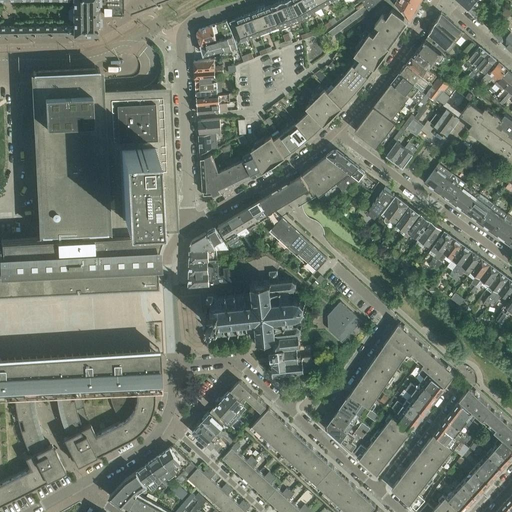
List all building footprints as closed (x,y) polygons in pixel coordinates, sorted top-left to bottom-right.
[(97,0),(0,0),(0,35),(96,34),(96,26),(98,26),(98,18),(96,19),(96,6),(98,6),(97,0)] [(291,26),(303,21),(293,0),(284,0),(282,1),(291,26)] [(293,0),(303,21),(314,15),(312,12),(305,0),(293,0)] [(312,12),(322,7),(317,0),(305,0),(312,12)] [(361,0),(365,4),(326,34),(329,38),(369,9),(377,3),(379,0),(361,0)] [(418,3),(412,0),(396,0),(395,2),(410,19),(410,17),(413,12),(418,3)] [(474,0),(456,0),(468,10),(477,17),(481,13),(472,5),(476,1),(474,0)] [(281,30),(291,26),(282,1),(272,5),(280,26),(279,26),(281,30)] [(270,30),(279,26),(280,26),(272,5),(262,9),(270,30)] [(371,33),(390,47),(390,46),(408,21),(404,17),(393,8),(387,17),(382,14),(375,24),(376,25),(371,33)] [(497,19),(502,24),(511,13),(507,8),(497,19)] [(260,34),(270,30),(262,9),(251,13),(260,34)] [(249,38),(260,34),(251,13),(241,17),(249,38)] [(435,23),(434,24),(453,40),(457,42),(460,46),(466,39),(468,42),(471,39),(464,32),(462,30),(441,13),(435,23)] [(239,42),(249,38),(241,17),(231,21),(239,42)] [(197,32),(201,45),(217,41),(214,35),(220,33),(223,35),(224,39),(234,36),(231,27),(227,19),(227,20),(210,25),(199,29),(197,32)] [(495,35),(506,45),(507,36),(507,21),(495,35)] [(493,23),(489,27),(493,31),(497,27),(493,23)] [(428,35),(426,38),(443,52),(445,49),(448,52),(457,42),(453,40),(434,24),(428,35)] [(371,33),(370,32),(354,53),(358,56),(359,56),(375,67),(390,47),(371,33)] [(217,41),(201,45),(204,55),(225,49),(226,52),(232,50),(238,49),(238,48),(234,36),(224,39),(217,41)] [(425,39),(417,50),(434,63),(438,58),(442,61),(446,57),(425,39)] [(474,41),(466,51),(470,54),(478,45),(474,41)] [(466,63),(474,70),(488,53),(480,46),(466,63)] [(417,50),(413,56),(429,69),(434,63),(417,50)] [(488,53),(474,70),(468,76),(472,80),(479,71),(481,73),(483,71),(485,73),(496,59),(488,53)] [(359,56),(358,56),(353,63),(369,76),(374,68),(375,68),(375,67),(359,56)] [(408,62),(407,63),(431,83),(437,75),(429,69),(413,56),(412,56),(408,62)] [(217,92),(217,95),(222,95),(221,80),(220,80),(219,73),(223,72),(223,66),(215,67),(215,59),(194,60),(195,78),(212,77),(216,77),(216,83),(217,86),(217,89),(217,92)] [(499,62),(496,59),(485,73),(486,74),(483,78),(488,82),(492,78),(497,81),(507,69),(499,62)] [(353,63),(347,71),(362,84),(369,76),(353,63)] [(406,64),(400,72),(416,85),(426,93),(433,84),(431,83),(407,63),(406,64)] [(0,275),(0,290),(156,283),(156,264),(155,259),(156,255),(156,251),(157,246),(158,242),(159,238),(161,234),(163,230),(162,230),(161,231),(157,231),(157,227),(172,226),(166,88),(100,92),(99,83),(99,68),(96,68),(96,69),(35,72),(35,71),(32,71),(41,233),(43,233),(43,232),(46,231),(46,237),(0,239),(1,255),(5,255),(6,269),(2,270),(2,271),(4,271),(4,275),(0,275)] [(511,73),(507,69),(497,81),(501,86),(498,89),(501,91),(511,79),(511,73)] [(341,78),(356,91),(362,84),(347,71),(341,78)] [(392,82),(409,96),(411,97),(419,103),(420,101),(426,93),(416,85),(400,72),(392,82)] [(433,84),(426,93),(430,96),(443,106),(446,101),(456,89),(440,76),(433,84)] [(335,85),(349,99),(356,91),(341,78),(335,85)] [(511,94),(511,79),(501,91),(504,94),(507,91),(509,92),(501,102),(503,105),(511,95),(511,94)] [(386,90),(403,104),(409,96),(392,82),(386,90)] [(196,84),(196,91),(217,89),(217,86),(216,83),(196,84)] [(328,91),(342,106),(343,105),(349,99),(335,85),(329,91),(328,91)] [(306,106),(310,109),(324,123),(342,106),(328,91),(329,91),(325,87),(306,106)] [(386,90),(380,98),(398,111),(403,104),(386,90)] [(222,95),(217,95),(197,97),(197,105),(226,102),(230,102),(230,93),(226,93),(227,94),(222,95)] [(426,93),(420,101),(423,103),(425,105),(428,102),(427,101),(430,96),(426,93)] [(398,111),(380,98),(374,105),(392,119),(398,111)] [(511,135),(509,133),(510,131),(502,125),(501,127),(497,125),(503,117),(487,106),(486,107),(485,107),(483,110),(470,101),(461,112),(462,113),(463,114),(473,120),(472,121),(473,121),(474,121),(474,122),(469,128),(511,159),(511,170),(511,172),(511,173),(511,135)] [(226,102),(197,105),(198,113),(220,111),(229,110),(228,106),(232,106),(232,102),(230,102),(226,102)] [(421,105),(419,108),(424,112),(428,107),(427,106),(425,105),(423,103),(421,105)] [(392,119),(374,105),(355,130),(377,146),(395,122),(392,119)] [(444,106),(438,115),(453,126),(460,118),(447,108),(444,106)] [(310,109),(303,116),(316,130),(323,124),(324,123),(310,109)] [(397,141),(405,130),(414,118),(415,116),(412,114),(384,151),(387,154),(397,141)] [(453,126),(438,115),(437,114),(431,122),(447,135),(453,126)] [(303,116),(296,122),(309,137),(316,130),(303,116)] [(199,120),(200,132),(221,130),(220,118),(199,120)] [(414,118),(405,130),(421,142),(422,140),(417,136),(424,125),(418,121),(414,118)] [(246,134),(245,119),(238,119),(239,134),(246,134)] [(289,128),(301,143),(309,137),(296,122),(289,128)] [(289,128),(281,133),(293,149),(301,143),(289,128)] [(274,139),(285,155),(293,149),(281,133),(279,130),(272,134),(274,138),(274,139)] [(200,135),(201,154),(216,146),(216,143),(224,141),(222,132),(216,132),(200,135)] [(252,149),(263,171),(285,155),(274,139),(274,138),(272,134),(252,149)] [(397,141),(387,154),(395,160),(405,147),(397,141)] [(405,147),(395,160),(403,166),(404,166),(413,153),(405,147)] [(245,158),(253,175),(263,171),(251,150),(243,154),(245,158)] [(327,155),(351,173),(352,174),(338,185),(342,191),(358,179),(359,180),(365,171),(358,166),(337,150),(333,150),(327,155)] [(253,175),(245,158),(241,160),(239,156),(225,162),(227,167),(219,170),(211,153),(201,158),(203,191),(204,194),(203,194),(204,195),(214,194),(253,175)] [(311,191),(311,192),(313,196),(318,193),(320,195),(349,172),(350,173),(351,173),(327,155),(318,162),(303,173),(301,175),(311,191)] [(425,182),(439,192),(453,173),(439,163),(425,182)] [(439,192),(452,202),(466,184),(466,183),(453,173),(439,192)] [(311,191),(301,175),(290,182),(298,195),(304,191),(307,194),(311,192),(311,191)] [(280,187),(271,193),(279,207),(288,201),(298,195),(290,182),(280,187)] [(466,184),(452,202),(466,212),(480,194),(466,184)] [(368,212),(375,218),(378,214),(379,215),(395,194),(385,187),(369,208),(371,209),(368,212)] [(270,216),(269,216),(275,225),(282,217),(273,210),(279,207),(271,193),(260,200),(270,216)] [(480,194),(466,212),(480,223),(494,204),(480,194)] [(385,218),(385,219),(385,221),(386,222),(387,223),(389,223),(390,222),(394,224),(396,221),(409,204),(404,201),(396,195),(381,215),(385,218)] [(270,216),(260,200),(249,206),(259,222),(269,216),(270,216)] [(480,223),(494,233),(505,217),(507,214),(494,204),(480,223)] [(407,231),(410,226),(420,213),(410,205),(395,226),(404,234),(407,231)] [(239,212),(249,229),(259,222),(249,206),(239,212)] [(239,212),(229,218),(239,235),(249,229),(239,212)] [(407,231),(418,239),(432,221),(424,216),(422,214),(412,227),(410,226),(407,231)] [(270,231),(279,239),(292,225),(283,216),(282,217),(275,225),(270,231)] [(511,221),(505,217),(494,233),(507,242),(507,243),(508,243),(511,236),(511,221)] [(239,235),(229,218),(218,225),(228,241),(239,235)] [(432,221),(418,239),(429,248),(433,243),(431,242),(441,228),(432,221)] [(279,239),(287,247),(300,233),(292,225),(279,239)] [(212,242),(216,248),(229,246),(227,243),(217,226),(206,232),(212,242)] [(433,260),(436,263),(454,238),(445,231),(429,252),(435,257),(433,260)] [(212,242),(206,232),(193,240),(191,243),(190,249),(203,248),(209,248),(216,248),(212,242)] [(287,247),(296,255),(309,241),(300,233),(287,247)] [(454,238),(436,263),(439,265),(442,261),(442,262),(447,255),(453,259),(463,244),(454,238)] [(296,255),(305,263),(318,249),(309,241),(296,255)] [(463,244),(453,259),(458,263),(453,270),(454,270),(451,274),(454,276),(473,251),(463,244)] [(246,254),(248,257),(251,255),(246,246),(240,250),(244,256),(246,254)] [(190,249),(190,261),(209,259),(218,259),(217,248),(216,248),(209,248),(203,248),(190,249)] [(318,249),(305,263),(315,272),(328,258),(318,249)] [(471,272),(482,257),(473,251),(454,276),(457,278),(460,274),(460,275),(465,268),(471,272)] [(388,258),(399,266),(402,262),(391,254),(388,258)] [(469,287),(472,289),(491,264),(489,262),(482,257),(471,272),(476,276),(471,283),(472,283),(469,287)] [(209,259),(190,261),(189,285),(210,283),(240,280),(239,275),(238,268),(223,270),(224,275),(220,270),(219,259),(218,259),(209,259)] [(403,261),(402,262),(399,266),(398,267),(405,273),(410,266),(403,261)] [(491,264),(472,289),(475,291),(478,288),(483,281),(489,286),(500,271),(491,264)] [(271,357),(269,357),(269,363),(272,362),(273,374),(298,371),(298,373),(300,372),(300,371),(313,369),(313,368),(315,367),(316,365),(316,361),(314,359),(312,359),(312,355),(302,356),(301,353),(297,354),(296,346),(306,345),(305,335),(301,335),(300,334),(302,332),(303,331),(302,331),(301,328),(302,327),(302,326),(301,327),(298,325),(298,324),(297,325),(294,325),(293,316),(296,316),(296,318),(297,318),(297,316),(301,314),(302,315),(303,314),(302,313),(304,309),(306,309),(306,308),(305,308),(304,303),(306,303),(305,301),(304,302),(300,299),(301,298),(300,297),(299,298),(295,298),(295,296),(294,296),(294,298),(291,298),(291,290),(293,289),(294,290),(295,290),(294,289),(297,286),(297,287),(298,286),(297,285),(296,282),(297,282),(297,281),(296,281),(293,279),(293,278),(292,280),(289,280),(289,278),(287,278),(287,281),(280,281),(279,279),(278,279),(277,271),(269,271),(270,279),(269,279),(263,280),(259,280),(259,281),(253,281),(253,280),(252,281),(252,283),(249,284),(250,285),(252,285),(253,292),(245,293),(245,291),(243,292),(244,293),(236,294),(236,292),(234,292),(235,294),(227,295),(226,293),(225,293),(225,295),(217,296),(217,294),(215,294),(214,293),(214,292),(212,292),(212,293),(210,294),(209,293),(208,293),(209,294),(207,296),(206,296),(206,297),(206,300),(206,301),(207,301),(209,303),(209,304),(210,304),(210,303),(211,306),(210,306),(210,308),(211,308),(211,310),(208,310),(208,308),(206,308),(206,310),(204,310),(204,312),(206,312),(206,314),(207,314),(208,314),(208,318),(207,318),(207,319),(207,320),(205,321),(206,322),(207,322),(208,324),(209,324),(209,322),(211,322),(211,325),(212,325),(213,327),(214,331),(213,331),(213,333),(212,333),(212,334),(214,334),(214,336),(215,336),(216,334),(220,334),(220,336),(221,335),(222,333),(238,332),(238,334),(240,333),(240,332),(247,331),(248,333),(249,333),(249,331),(257,330),(258,337),(255,338),(255,339),(258,339),(258,342),(260,342),(259,341),(265,341),(266,341),(266,340),(268,340),(269,340),(275,339),(275,340),(276,340),(276,341),(275,341),(276,341),(276,347),(276,348),(271,348),(270,348),(270,349),(271,356),(271,357)] [(500,271),(489,286),(495,290),(489,297),(489,296),(484,303),(488,306),(491,302),(509,277),(500,271)] [(317,279),(321,282),(325,278),(321,274),(317,279)] [(511,279),(509,277),(491,302),(494,305),(496,301),(497,301),(499,298),(505,302),(511,292),(511,279)] [(452,299),(460,306),(464,301),(465,299),(457,293),(452,299)] [(511,314),(511,296),(505,305),(502,310),(496,318),(502,322),(509,312),(511,314)] [(329,329),(343,342),(362,320),(341,301),(328,315),(329,329)] [(464,301),(460,306),(469,313),(472,308),(464,301)] [(350,393),(370,407),(408,352),(411,354),(445,386),(455,374),(408,330),(399,323),(377,355),(350,393)] [(0,502),(65,470),(128,437),(131,436),(134,434),(137,432),(139,430),(141,428),(144,425),(146,422),(147,420),(149,417),(150,414),(152,410),(152,407),(153,404),(154,401),(154,397),(154,394),(153,388),(161,387),(159,348),(0,357),(0,502)] [(420,381),(439,395),(445,387),(444,386),(421,368),(418,366),(415,371),(417,373),(420,372),(424,376),(420,381)] [(231,389),(242,398),(245,395),(256,405),(253,409),(259,414),(267,405),(240,380),(231,389)] [(408,385),(432,403),(439,395),(420,381),(416,386),(410,382),(408,385)] [(407,398),(425,412),(432,403),(408,385),(405,388),(411,393),(407,398)] [(460,399),(477,414),(511,446),(511,425),(470,387),(460,399)] [(231,389),(223,398),(240,413),(244,410),(239,406),(244,401),(242,398),(231,389)] [(344,402),(360,413),(364,408),(367,405),(370,407),(350,393),(344,402)] [(223,398),(223,397),(223,398),(215,406),(215,407),(232,422),(240,413),(223,398)] [(425,412),(407,398),(403,403),(397,399),(395,402),(419,420),(425,412)] [(459,400),(453,408),(476,426),(479,423),(473,419),(477,414),(460,399),(460,400),(459,400)] [(360,413),(344,402),(338,410),(354,422),(358,417),(360,413)] [(398,410),(393,416),(412,430),(419,420),(395,402),(392,406),(398,410)] [(369,511),(376,505),(348,479),(276,413),(269,407),(264,412),(250,428),(259,437),(263,433),(348,511),(369,511)] [(380,413),(371,407),(367,413),(376,419),(380,413)] [(447,416),(465,430),(468,426),(474,430),(476,426),(453,408),(447,416)] [(338,410),(332,419),(349,430),(351,427),(350,427),(354,422),(338,410)] [(225,437),(231,442),(235,438),(226,431),(223,431),(219,428),(223,424),(211,412),(210,412),(203,419),(222,436),(223,435),(225,437)] [(244,418),(250,423),(253,420),(247,415),(244,418)] [(378,433),(397,448),(412,430),(393,416),(392,415),(378,433)] [(441,424),(464,442),(467,439),(461,434),(465,430),(447,416),(441,424)] [(222,436),(203,419),(193,431),(212,448),(212,447),(220,454),(231,442),(225,437),(223,435),(222,436)] [(349,430),(332,419),(328,425),(328,429),(329,429),(352,450),(359,441),(361,439),(349,430)] [(359,425),(367,431),(371,425),(363,420),(359,425)] [(434,433),(453,448),(455,448),(463,454),(470,446),(464,442),(441,424),(434,433)] [(367,431),(359,425),(355,430),(363,436),(367,431)] [(397,448),(378,433),(367,448),(361,443),(354,452),(378,474),(384,466),(397,448)] [(426,443),(445,458),(453,448),(434,433),(426,443)] [(494,445),(511,460),(511,458),(511,448),(501,438),(494,445)] [(223,457),(232,466),(242,455),(237,450),(241,445),(237,442),(223,457)] [(426,443),(407,468),(426,482),(445,458),(426,443)] [(175,475),(176,478),(183,483),(189,477),(198,467),(174,445),(160,455),(175,475)] [(494,445),(488,452),(504,467),(511,460),(494,445)] [(481,460),(497,475),(504,467),(488,452),(481,460)] [(175,475),(160,455),(148,463),(167,486),(172,482),(176,478),(175,475)] [(242,455),(232,466),(241,474),(255,458),(252,455),(247,460),(242,455)] [(241,474),(250,482),(260,471),(254,466),(259,461),(255,458),(241,474)] [(497,475),(481,460),(474,467),(490,482),(497,475)] [(138,470),(147,482),(152,488),(157,495),(160,493),(167,486),(148,463),(138,470)] [(198,467),(189,477),(198,485),(212,470),(208,467),(204,471),(198,466),(198,467)] [(474,467),(467,474),(484,489),(490,482),(474,467)] [(426,482),(407,468),(392,487),(393,488),(408,502),(417,510),(425,500),(418,493),(426,482)] [(147,482),(138,470),(126,478),(110,495),(122,504),(123,504),(124,503),(130,506),(129,508),(136,511),(168,511),(133,493),(136,490),(146,483),(147,482)] [(198,485),(207,493),(217,483),(211,478),(215,473),(212,470),(198,485)] [(250,482),(259,490),(273,474),(269,471),(265,476),(260,471),(250,482)] [(273,474),(259,490),(268,498),(277,487),(272,482),(276,478),(273,474)] [(467,474),(461,482),(477,497),(484,489),(467,474)] [(171,488),(183,499),(188,492),(176,482),(171,488)] [(477,497),(461,482),(454,489),(470,504),(477,497)] [(207,493),(216,501),(230,486),(226,483),(222,488),(217,483),(207,493)] [(230,486),(216,501),(224,510),(234,499),(229,494),(233,489),(230,486)] [(283,492),(277,487),(268,498),(277,506),(291,491),(287,488),(283,492)] [(470,504),(454,489),(447,496),(464,511),(470,504)] [(294,494),(291,491),(277,506),(283,511),(287,511),(295,504),(290,499),(294,494)] [(175,511),(180,511),(195,495),(192,492),(175,511)] [(196,511),(207,501),(198,494),(195,498),(200,501),(190,511),(196,511)] [(419,511),(418,511),(463,511),(446,496),(434,508),(428,502),(419,511)] [(224,510),(227,511),(238,511),(247,502),(244,499),(240,504),(234,499),(224,510)] [(499,508),(502,511),(511,511),(511,505),(506,500),(499,508)] [(238,511),(248,511),(247,510),(251,506),(247,502),(238,511)]
